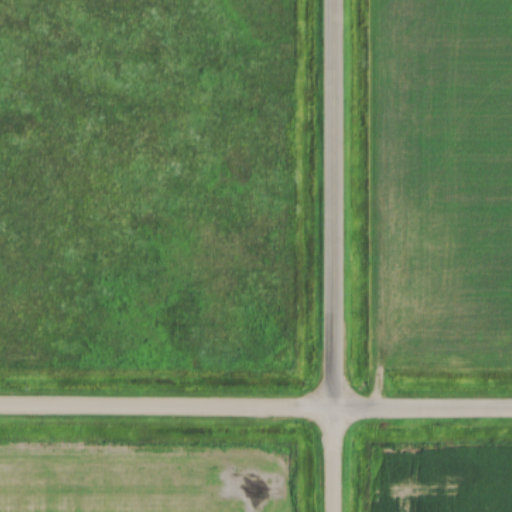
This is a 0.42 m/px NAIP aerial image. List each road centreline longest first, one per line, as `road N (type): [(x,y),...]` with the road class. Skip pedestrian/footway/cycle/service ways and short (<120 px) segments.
road 1 (residential): [(511,405),(0,402)]
road 2 (residential): [(336,511),(336,0)]
